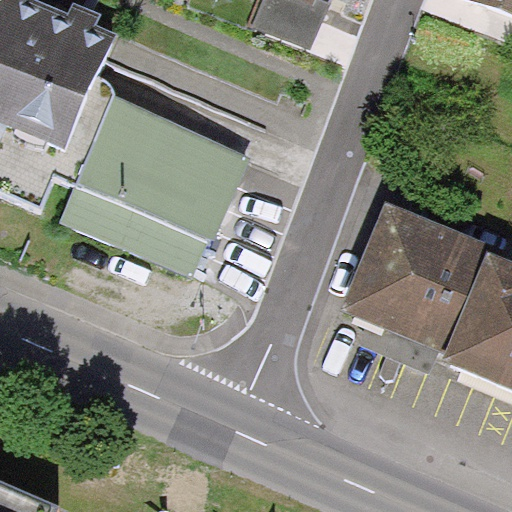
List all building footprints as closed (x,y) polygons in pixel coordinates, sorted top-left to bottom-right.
[(0,0),(0,196),(38,214),(55,179),(77,189),(115,105),(115,99),(111,91),(108,87),(106,85),(100,82),(117,43),(94,33),(100,19),(74,8),(70,18),(39,4),(40,0),(0,0)] [(329,3),(323,0),(263,0),(253,26),(309,50),(329,3)] [(511,0),(455,0),(511,21),(511,0)] [(115,105),(77,189),(62,227),(195,285),(222,223),(248,163),(115,105)] [(443,368),(511,396),(511,272),(487,262),(491,252),(393,211),(348,319),(446,360),(443,368)] [(0,511),(53,511),(0,489),(0,511)]
